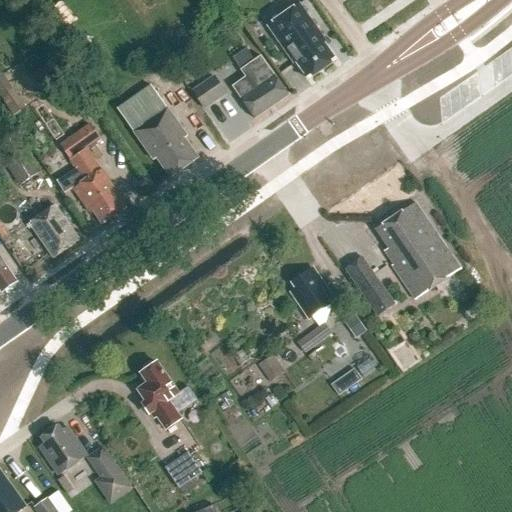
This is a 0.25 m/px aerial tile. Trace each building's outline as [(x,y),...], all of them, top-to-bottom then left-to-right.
[(323,43),(326,42),(299,5),(268,27),(294,64),(296,63),(308,80),(336,61),(323,43)] [(288,96),(261,56),(241,71),(245,78),(232,87),(254,119),(288,96)] [(30,75),(42,92),(64,77),(52,60),(30,75)] [(213,78),(192,92),(204,110),(225,95),(213,78)] [(170,178),(170,179),(198,159),(198,158),(197,159),(183,139),(186,137),(167,109),(151,86),(117,109),(153,160),(156,158),(170,178)] [(93,159),(97,157),(88,145),(102,135),(92,121),(63,142),(74,158),(69,161),(75,170),(57,182),(65,195),(73,189),(86,208),(89,206),(102,225),(127,208),(93,159)] [(2,157),(22,187),(39,176),(19,146),(2,157)] [(376,230),(389,249),(385,252),(392,262),(390,263),(415,301),(460,270),(415,204),(376,230)] [(29,224),(54,259),(79,241),(55,206),(29,224)] [(0,290),(2,293),(16,283),(0,258),(0,290)] [(343,270),(373,315),(390,304),(359,259),(343,270)] [(291,293),(309,320),(335,302),(316,275),(311,279),(307,273),(292,283),(296,290),(291,293)] [(299,346),(307,356),(325,341),(317,332),(299,346)] [(260,367),(272,384),(286,374),(274,357),(260,367)] [(149,415),(153,412),(166,430),(181,420),(168,402),(178,395),(156,363),(140,374),(147,384),(137,391),(145,402),(142,404),(149,415)] [(354,369),(342,378),(349,388),(361,380),(354,369)] [(45,443),(39,447),(59,476),(85,458),(85,454),(67,428),(62,432),(58,426),(41,438),(45,443)] [(96,483),(110,503),(131,489),(102,449),(88,459),(102,479),(96,483)] [(167,469),(180,489),(203,474),(189,454),(167,469)] [(0,474),(0,511),(19,511),(24,509),(0,474)] [(35,509),(36,511),(57,511),(48,499),(35,509)]
